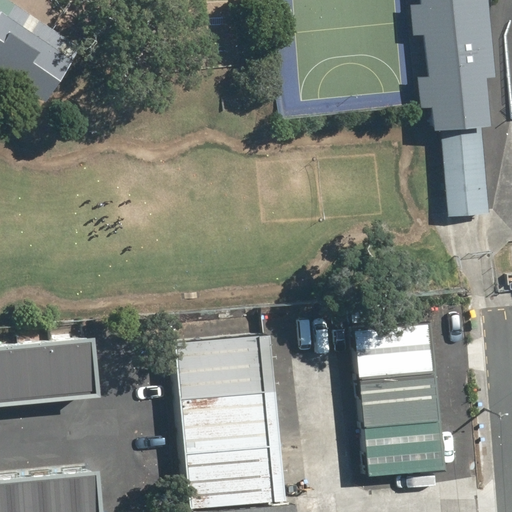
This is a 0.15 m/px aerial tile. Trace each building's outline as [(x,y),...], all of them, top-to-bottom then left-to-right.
[(424,128),(435,127),(442,215),(484,212),(477,124),(481,124),(478,74),(486,73),(481,0),(414,0),(415,2),(406,3),(408,33),(418,33),(421,74),(411,74),(413,104),(423,104),(424,128)] [(66,58),(0,11),(0,74),(37,100),(66,58)] [(388,34),(298,42),(302,84),(391,76),(388,34)] [(435,465),(421,318),(344,325),(359,472),(435,465)] [(166,339),(181,505),(275,497),(260,331),(166,339)] [(81,336),(0,343),(0,397),(85,389),(81,336)] [(88,511),(84,469),(0,476),(0,511),(88,511)] [(286,511),(286,500),(181,509),(180,511),(286,511)]
